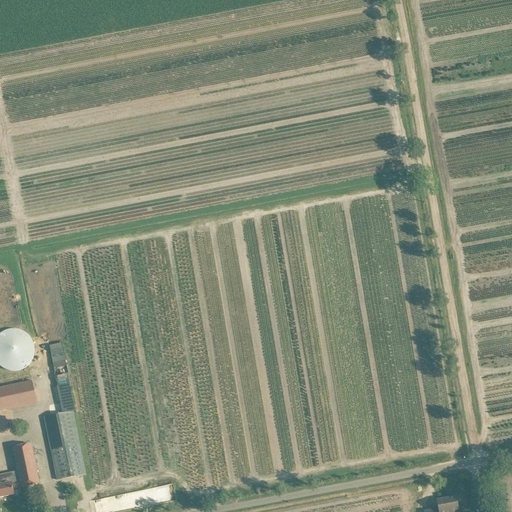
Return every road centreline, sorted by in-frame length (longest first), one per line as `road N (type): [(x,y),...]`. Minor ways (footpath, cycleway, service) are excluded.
road 1 (track): [(398,0),(475,461)]
road 2 (unclassified): [(202,511),(511,454)]
